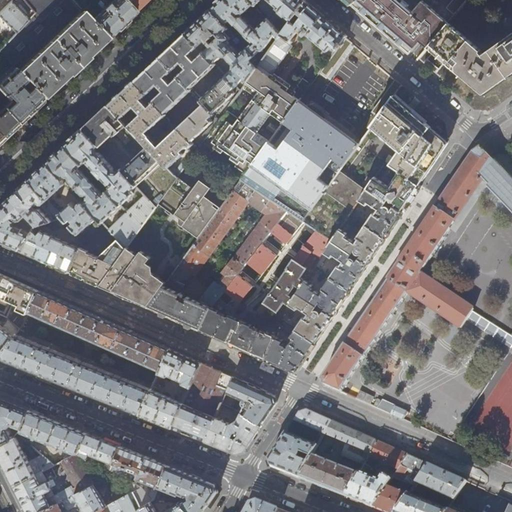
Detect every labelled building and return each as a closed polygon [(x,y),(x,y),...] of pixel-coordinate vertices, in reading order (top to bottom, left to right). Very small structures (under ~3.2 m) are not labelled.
[(72,0),(23,0),(34,13),(28,19),(15,34),(0,49),(0,52),(15,68),(27,80),(34,87),(44,98),(83,61),(92,53),(108,38),(82,10),(72,0)] [(13,3),(15,0),(12,0),(0,12),(0,18),(15,34),(28,19),(23,13),(25,11),(19,4),(16,6),(13,3)] [(0,0),(0,12),(12,0),(0,0)] [(125,21),(136,12),(124,0),(112,0),(100,13),(96,9),(93,12),(87,5),(82,10),(108,38),(125,21)] [(124,0),(136,12),(148,0),(124,0)] [(243,14),(255,3),(251,0),(221,0),(212,9),(226,24),(232,19),(253,41),(247,46),(255,55),(262,49),(263,49),(264,49),(275,34),(279,38),(283,33),(274,24),(268,17),(256,28),(243,14)] [(251,0),(255,3),(256,5),(261,0),(269,0),(277,7),(276,8),(291,21),(306,1),(305,0),(251,0)] [(449,23),(469,0),(428,0),(357,0),(352,4),(411,54),(421,41),(428,47),(449,23)] [(314,8),(306,1),(291,21),(287,26),(283,33),(279,38),(279,39),(289,46),(292,43),(293,42),(291,40),(301,27),(304,30),(301,33),(304,35),(307,32),(324,48),(320,53),(329,59),(345,38),(347,36),(334,25),(314,8)] [(247,46),(240,52),(229,40),(235,34),(226,24),(212,9),(200,20),(186,33),(216,64),(224,55),(236,66),(226,75),(237,86),(244,76),(248,81),(258,67),(251,59),(255,55),(247,46)] [(279,19),(274,24),(283,33),(287,26),(279,19)] [(441,77),(446,81),(452,86),(450,88),(475,109),(491,110),(508,98),(511,95),(511,33),(483,54),(481,51),(482,50),(449,23),(428,47),(418,59),(441,78),(441,77)] [(173,46),(161,57),(190,89),(216,64),(186,33),(173,46)] [(352,43),(345,38),(329,59),(319,73),(326,78),(352,43)] [(269,142),(257,133),(271,114),(283,123),(284,122),(299,100),(300,100),(294,96),(297,92),(290,87),(292,85),(279,76),(277,78),(272,74),(294,44),(292,43),(289,46),(279,39),(258,67),(248,81),(242,89),(254,97),(238,119),(226,110),(219,120),(203,143),(213,150),(217,145),(239,160),(235,166),(246,173),(269,142)] [(147,70),(135,81),(166,114),(191,90),(190,89),(161,57),(147,70)] [(21,86),(27,80),(15,68),(0,82),(0,91),(9,102),(3,108),(18,123),(30,112),(44,98),(34,87),(27,93),(21,86)] [(237,86),(226,75),(226,74),(200,99),(204,103),(213,113),(240,88),(237,86)] [(122,93),(110,105),(168,167),(184,153),(182,151),(187,147),(190,147),(192,149),(177,170),(174,167),(170,170),(178,177),(179,175),(198,149),(196,146),(192,142),(178,127),(159,145),(151,136),(148,132),(167,115),(166,114),(135,81),(122,93)] [(380,117),(394,97),(402,86),(396,81),(372,111),(380,117)] [(414,114),(394,97),(380,117),(371,128),(400,150),(394,159),(389,155),(384,162),(392,167),(419,185),(425,176),(444,148),(447,144),(432,133),(428,130),(430,128),(414,114)] [(360,144),(299,100),(284,122),(285,123),(283,126),(286,128),(288,125),(294,129),(288,138),(285,136),(284,139),(286,141),(280,149),(271,143),(275,138),(273,137),(269,142),(246,173),(242,179),(250,184),(261,168),(314,206),(329,185),(319,178),(328,165),(339,173),(340,170),(360,144)] [(214,114),(213,113),(204,103),(178,127),(192,142),(214,121),(214,120),(211,117),(214,114)] [(97,117),(84,129),(100,146),(106,140),(128,164),(122,170),(137,186),(146,196),(156,207),(178,177),(170,170),(168,167),(110,105),(97,117)] [(0,139),(5,134),(18,123),(3,108),(0,110),(0,139)] [(218,118),(196,146),(198,149),(203,143),(219,120),(218,118)] [(279,129),(270,123),(266,128),(274,135),(279,129)] [(285,130),(280,127),(279,129),(274,135),(273,136),(278,139),(285,130)] [(97,149),(100,146),(84,129),(74,138),(66,146),(83,165),(87,162),(111,187),(108,191),(121,205),(133,194),(131,192),(137,186),(122,170),(121,169),(118,172),(114,171),(114,168),(100,153),(97,152),(97,149)] [(56,155),(48,163),(63,180),(67,177),(70,177),(70,180),(84,195),(88,194),(88,199),(85,202),(99,216),(104,222),(121,205),(108,191),(104,194),(80,168),(83,165),(66,146),(56,155)] [(511,179),(494,161),(490,157),(486,152),(481,148),(474,153),(440,202),(436,208),(415,239),(414,243),(400,264),(389,280),(349,340),(346,345),(344,347),(323,379),(325,385),(331,388),(342,393),(365,358),(368,353),(408,292),(463,329),(469,318),(511,346),(511,335),(474,310),(475,309),(421,274),(457,220),(460,215),(483,178),(488,182),(485,186),(511,213),(511,179)] [(66,182),(63,180),(48,163),(39,172),(29,180),(48,200),(65,185),(66,182)] [(421,187),(419,185),(392,167),(391,169),(397,173),(388,186),(374,177),(367,188),(386,201),(388,202),(391,204),(393,206),(404,213),(413,199),(421,187)] [(366,189),(340,170),(339,173),(329,185),(314,206),(303,221),(332,241),(343,225),(358,202),(366,189)] [(199,238),(222,207),(205,195),(212,187),(211,183),(206,178),(201,178),(195,187),(179,175),(178,177),(159,203),(180,217),(180,223),(199,238)] [(288,211),(250,184),(242,179),(222,207),(199,238),(170,278),(186,284),(193,274),(196,276),(250,201),(263,210),(260,214),(255,210),(248,220),(259,230),(241,251),(240,251),(224,271),(229,276),(225,281),(222,278),(211,292),(209,290),(200,302),(164,286),(149,307),(155,310),(178,320),(201,330),(212,307),(221,296),(267,237),(279,223),(288,211)] [(20,189),(11,197),(38,226),(52,221),(41,209),(38,209),(37,210),(34,207),(36,205),(38,205),(41,202),(42,204),(44,203),(48,200),(29,180),(20,189)] [(367,188),(366,189),(358,202),(366,207),(367,204),(377,211),(374,215),(372,214),(365,225),(387,239),(394,228),(404,213),(393,206),(390,210),(390,209),(389,207),(391,204),(388,202),(386,205),(384,205),(383,205),(386,201),(367,188)] [(141,227),(156,207),(146,196),(128,213),(141,227)] [(38,226),(11,197),(0,207),(0,240),(20,250),(36,229),(38,226)] [(52,204),(57,210),(61,207),(55,201),(52,204)] [(80,234),(99,216),(85,202),(84,201),(81,202),(77,206),(73,202),(61,213),(69,222),(72,219),(75,222),(72,225),(80,234)] [(303,221),(288,211),(279,223),(309,244),(297,261),(293,259),(287,268),(271,293),(270,292),(264,302),(283,314),(289,305),(297,293),(305,282),(307,279),(314,268),(315,266),(322,256),(324,253),(332,241),(303,221)] [(127,247),(141,227),(128,213),(111,229),(120,238),(127,247)] [(380,249),(387,239),(365,225),(356,238),(358,239),(355,243),(346,237),(347,234),(342,231),(345,226),(343,225),(332,241),(351,253),(354,250),(355,250),(355,252),(353,254),(356,256),(358,254),(360,254),(361,254),(358,258),(369,265),(380,249)] [(40,232),(36,229),(20,250),(44,260),(70,272),(82,248),(49,234),(42,229),(40,232)] [(277,245),(267,237),(221,296),(231,304),(277,245)] [(100,285),(127,247),(120,238),(101,257),(89,252),(90,251),(82,248),(70,272),(76,274),(90,281),(100,285)] [(351,253),(332,241),(324,253),(331,258),(333,256),(343,262),(340,266),(339,266),(338,266),(330,277),(352,291),(360,279),(369,265),(358,258),(355,262),(355,261),(354,259),(356,256),(353,254),(351,257),(349,257),(351,253)] [(147,262),(149,260),(150,261),(152,257),(142,250),(139,254),(128,246),(127,247),(100,285),(127,297),(149,307),(164,286),(167,283),(146,268),(150,263),(147,262)] [(326,258),(322,256),(315,266),(319,269),(326,258)] [(318,270),(314,268),(307,279),(310,281),(318,270)] [(17,309),(28,314),(29,312),(39,291),(9,277),(0,273),(0,287),(22,297),(16,309),(17,309)] [(343,304),(352,291),(330,277),(320,292),(322,293),(321,296),(310,289),(312,287),(305,282),(297,293),(317,306),(319,307),(334,317),(343,304)] [(39,291),(29,312),(88,339),(89,342),(97,345),(100,344),(161,371),(170,349),(39,291)] [(317,306),(297,293),(289,305),(296,310),(298,307),(308,314),(305,318),(304,317),(303,317),(295,329),(317,343),(325,330),(334,317),(319,307),(316,310),(315,310),(317,306)] [(221,311),(212,307),(201,330),(213,335),(230,343),(236,329),(240,331),(245,322),(227,313),(226,315),(220,312),(221,311)] [(24,325),(28,314),(17,309),(3,328),(0,325),(0,355),(16,335),(24,325)] [(249,312),(245,322),(240,331),(236,329),(230,343),(245,349),(266,359),(276,337),(277,336),(269,332),(268,333),(256,328),(258,324),(261,326),(264,319),(249,312)] [(280,328),(288,333),(292,327),(284,322),(280,328)] [(307,359),(317,343),(295,329),(289,338),(292,339),(287,345),(285,344),(286,341),(276,337),(266,359),(279,365),(293,371),(296,370),(300,369),(307,359)] [(16,335),(0,355),(5,360),(9,361),(19,366),(24,368),(36,372),(55,380),(68,385),(71,386),(76,388),(93,395),(102,399),(111,402),(120,406),(133,411),(141,414),(152,389),(144,386),(122,377),(113,373),(104,370),(87,363),(79,360),(65,354),(48,347),(37,343),(16,335)] [(202,363),(170,349),(161,371),(159,373),(168,376),(169,376),(170,375),(184,381),(184,383),(185,384),(190,387),(188,391),(185,391),(180,402),(171,397),(161,393),(152,389),(141,414),(143,415),(150,418),(151,418),(159,421),(162,423),(173,427),(182,407),(202,363)] [(234,377),(202,363),(182,407),(173,427),(175,428),(177,429),(180,430),(182,431),(201,438),(203,439),(205,440),(216,417),(222,403),(234,377)] [(270,413),(277,403),(275,396),(265,391),(244,382),(234,377),(222,403),(235,409),(240,411),(242,413),(262,426),(270,413)] [(372,403),(374,395),(359,391),(357,399),(372,403)] [(21,435),(30,410),(14,404),(0,398),(0,445),(14,438),(9,428),(11,427),(11,425),(19,429),(16,435),(17,437),(21,435)] [(377,409),(403,420),(409,412),(383,400),(377,409)] [(80,452),(87,433),(58,421),(30,410),(21,435),(29,443),(33,446),(36,438),(67,450),(63,461),(77,454),(79,453),(80,452)] [(323,437),(324,435),(332,421),(316,414),(308,410),(301,412),(295,421),(320,432),(318,435),(323,437)] [(252,440),(262,426),(242,413),(239,420),(232,424),(227,421),(216,417),(205,440),(207,441),(217,445),(222,447),(228,449),(230,450),(238,453),(242,452),(245,451),(251,442),(252,440)] [(332,421),(324,435),(347,444),(342,456),(358,463),(356,467),(361,470),(377,441),(352,430),(332,421)] [(102,439),(87,433),(80,452),(79,453),(88,458),(90,454),(107,461),(105,467),(111,471),(121,447),(102,439)] [(301,453),(312,457),(313,455),(318,446),(287,433),(278,447),(269,460),(270,463),(271,467),(282,471),(285,472),(293,475),(301,478),(309,462),(304,460),(303,457),(300,456),(301,453)] [(21,435),(17,437),(14,438),(0,445),(0,455),(6,467),(15,486),(42,472),(54,466),(48,460),(38,465),(35,458),(28,461),(21,447),(29,443),(21,435)] [(392,448),(377,441),(361,470),(359,474),(347,497),(361,502),(364,504),(373,507),(394,478),(396,474),(390,472),(389,474),(379,470),(375,479),(364,475),(367,469),(369,470),(370,468),(371,468),(376,459),(386,464),(385,466),(394,470),(398,472),(409,455),(392,448)] [(143,456),(121,447),(111,471),(115,473),(131,482),(133,476),(136,477),(137,473),(140,474),(138,478),(154,485),(150,496),(143,488),(142,488),(133,492),(136,497),(141,508),(151,502),(154,500),(160,487),(168,466),(143,456)] [(63,461),(56,465),(58,468),(64,464),(77,487),(74,489),(72,486),(57,494),(58,495),(54,496),(50,487),(52,486),(50,481),(48,482),(42,472),(15,486),(22,500),(27,511),(42,511),(94,484),(77,454),(63,461)] [(313,455),(312,457),(309,462),(301,478),(321,486),(347,497),(359,474),(313,455)] [(419,460),(409,455),(398,472),(396,474),(394,478),(414,487),(416,483),(429,464),(419,460)] [(429,464),(416,483),(454,500),(467,481),(446,472),(429,464)] [(168,466),(160,487),(179,495),(180,494),(188,497),(180,503),(189,511),(203,511),(209,504),(218,492),(217,488),(215,484),(204,480),(182,471),(168,466)] [(396,511),(409,495),(414,487),(394,478),(373,507),(384,511),(396,511)] [(106,506),(94,484),(42,511),(62,511),(59,506),(62,505),(63,506),(65,505),(66,507),(68,507),(75,504),(75,501),(75,500),(77,499),(84,511),(82,511),(79,511),(76,511),(94,511),(103,508),(106,506)] [(111,494),(115,501),(129,494),(125,487),(111,494)] [(133,492),(129,494),(115,501),(109,505),(112,511),(142,511),(141,509),(136,511),(130,500),(136,497),(133,492)] [(425,501),(409,495),(396,511),(446,511),(448,510),(425,501)] [(254,502),(250,504),(248,508),(245,511),(284,511),(257,501),(254,502)] [(156,511),(151,502),(141,508),(141,509),(142,511),(189,511),(180,503),(170,509),(165,511),(156,511)]
